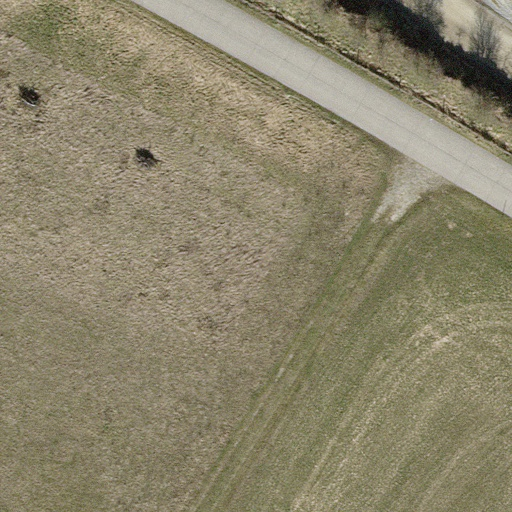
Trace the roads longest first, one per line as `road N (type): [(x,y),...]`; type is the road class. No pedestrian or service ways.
road 1 (track): [(434,145),(203,511)]
road 2 (unclassified): [(176,0),(511,190)]
